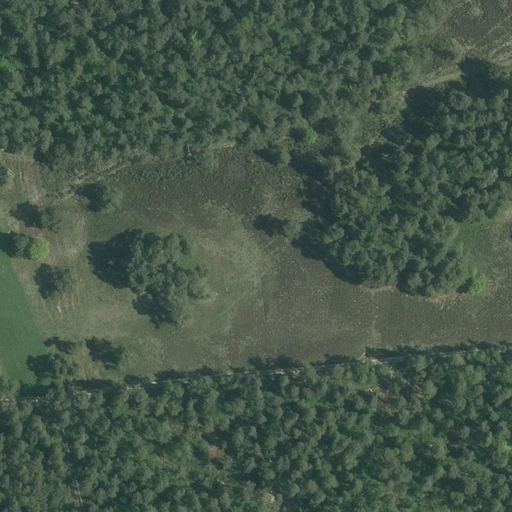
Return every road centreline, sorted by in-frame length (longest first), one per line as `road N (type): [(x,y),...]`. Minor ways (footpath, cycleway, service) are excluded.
road 1 (track): [(0,398),(511,343)]
road 2 (track): [(53,392),(81,511)]
